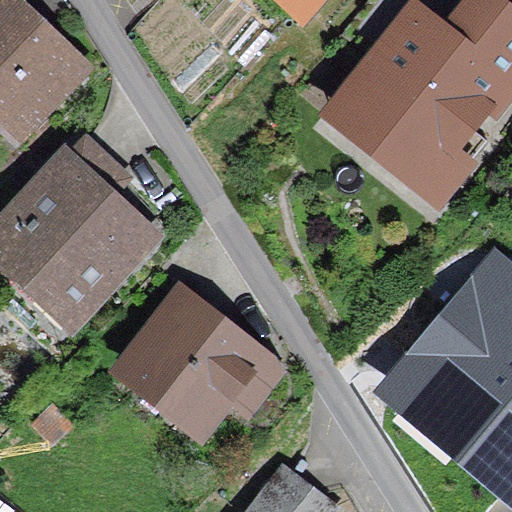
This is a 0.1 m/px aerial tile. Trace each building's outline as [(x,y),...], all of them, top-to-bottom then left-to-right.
[(19,0),(0,0),(0,136),(15,150),(92,65),(19,0)] [(416,18),(347,105),(429,169),(495,87),(504,94),(511,84),(511,15),(495,2),(457,50),(416,18)] [(65,161),(0,232),(0,257),(79,328),(156,243),(65,161)] [(511,268),(494,253),(377,392),(511,504),(511,268)] [(178,299),(121,373),(209,440),(266,366),(178,299)] [(282,479),(257,511),(328,511),(330,509),(282,479)]
